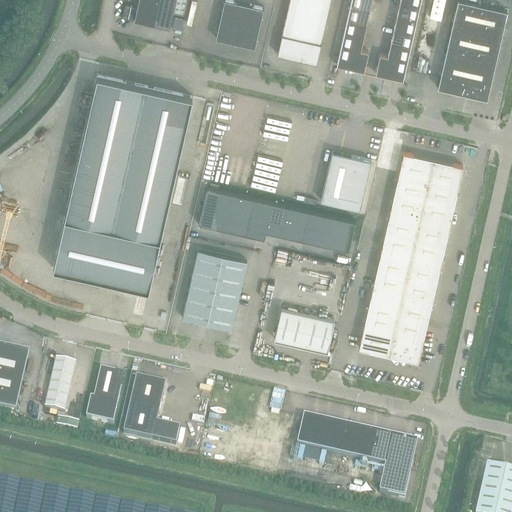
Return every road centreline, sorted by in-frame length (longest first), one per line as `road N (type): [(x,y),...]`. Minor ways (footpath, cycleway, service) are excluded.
road 1 (tertiary): [(446,416),(67,330),(0,298)]
road 2 (unclassified): [(511,142),(63,37)]
road 3 (unclassified): [(446,416),(511,142)]
